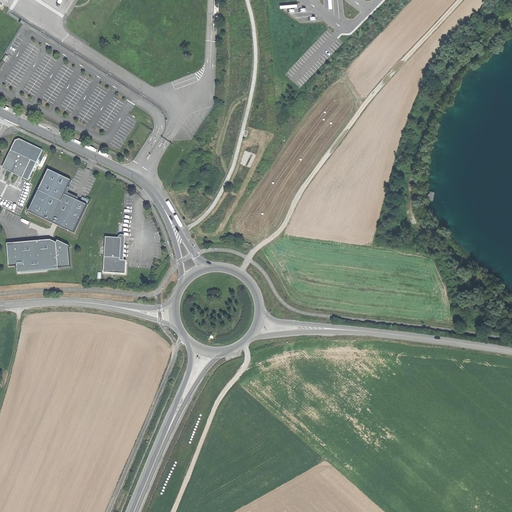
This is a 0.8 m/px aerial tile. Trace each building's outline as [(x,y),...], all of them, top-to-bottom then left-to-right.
[(31,160),(25,174),(23,178),(28,181),(42,150),(19,140),(15,141),(11,150),(31,160)] [(7,171),(18,176),(20,172),(25,174),(31,160),(11,150),(7,157),(4,165),(9,167),(7,171)] [(72,181),(49,170),(29,212),(75,233),(88,205),(66,195),(72,181)] [(128,261),(121,261),(120,261),(120,258),(122,258),(123,239),(115,238),(107,238),(105,274),(127,275),(128,261)] [(48,269),(59,268),(71,267),(70,249),(71,246),(59,240),(57,243),(51,240),(28,242),(16,243),(17,250),(9,250),(10,266),(18,266),(18,274),(48,271),(48,269)]
